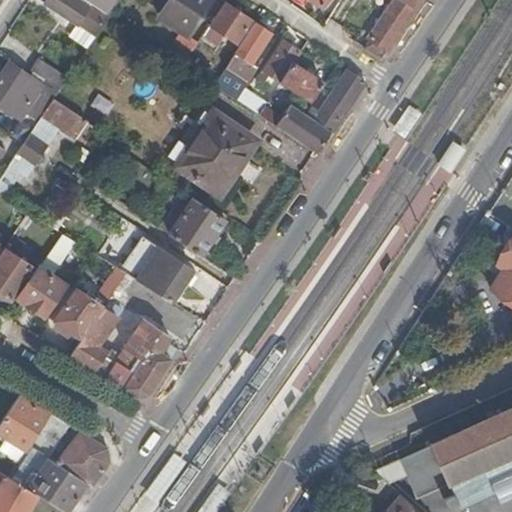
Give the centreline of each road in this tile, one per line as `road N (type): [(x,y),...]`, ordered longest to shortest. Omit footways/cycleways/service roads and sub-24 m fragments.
road 1 (residential): [(395,86),(152,440)]
road 2 (residential): [(327,411),(511,124)]
road 3 (residential): [(511,372),(392,426),(352,426),(327,411)]
road 4 (residential): [(0,349),(152,440)]
road 5 (residential): [(263,0),(395,86)]
road 6 (residential): [(262,511),(327,411)]
